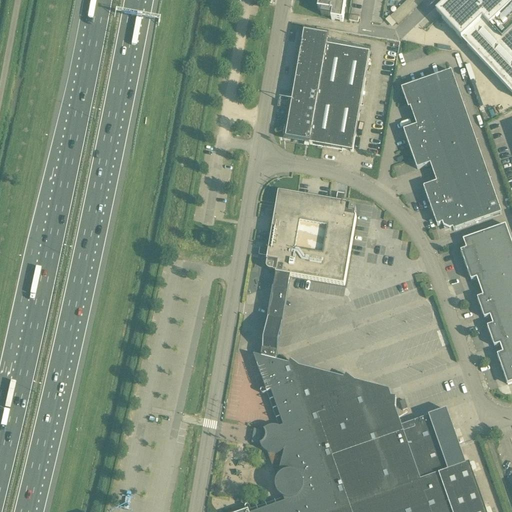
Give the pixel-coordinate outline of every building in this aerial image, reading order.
[(320,0),(318,11),(322,12),(321,17),(332,19),(332,21),(343,23),(347,0),(320,0)] [(511,0),(462,0),(442,20),(473,53),(485,66),(511,94),(511,0)] [(396,14),(391,18),(398,26),(403,21),(404,20),(398,13),(397,12),(396,14)] [(353,153),(353,152),(370,54),(327,47),(329,36),(304,32),(286,139),(310,144),(310,145),(353,153)] [(471,82),(475,80),(470,65),(465,67),(471,82)] [(454,232),(502,215),(452,73),(402,90),(409,110),(411,109),(417,127),(404,132),(418,170),(431,166),(437,184),(424,189),(438,227),(443,225),(444,228),(450,231),(453,230),(454,232)] [(276,362),(291,277),(345,287),(357,217),(355,217),(356,211),(356,210),(356,209),(355,208),(354,207),(348,206),(348,205),(279,193),(267,262),(268,262),(267,268),(267,269),(267,270),(268,271),(269,272),(270,272),(276,273),(275,275),(276,275),(262,359),(276,362)] [(339,193),(337,201),(344,203),(346,195),(339,193)] [(483,298),(478,300),(485,320),(490,318),(493,326),(488,328),(495,348),(500,346),(503,354),(498,356),(508,386),(511,384),(511,243),(506,226),(464,241),(467,251),(461,253),(471,282),(477,280),(483,298)] [(261,248),(260,255),(268,256),(269,249),(261,248)] [(486,511),(473,472),(470,465),(468,465),(466,466),(460,447),(454,430),(447,411),(402,427),(396,409),(396,399),(392,399),(389,391),(356,383),(347,376),(344,380),(300,368),(291,362),(288,365),(276,362),(262,359),(255,357),(254,357),(279,428),(278,428),(277,428),(276,428),(275,428),(274,428),(273,428),(272,428),(271,428),(270,428),(269,429),(268,429),(267,430),(266,430),(265,431),(264,432),(264,434),(261,434),(258,436),(258,439),(259,442),(261,444),(261,445),(260,446),(261,446),(261,447),(261,448),(262,448),(262,449),(262,450),(263,450),(263,451),(264,451),(265,453),(267,454),(268,455),(277,481),(277,482),(274,483),(271,484),(263,486),(259,487),(255,489),(249,491),(248,493),(247,498),(245,502),(245,505),(242,511),(486,511)]
